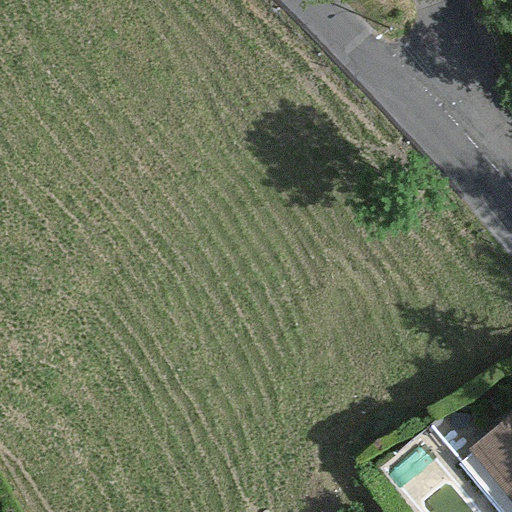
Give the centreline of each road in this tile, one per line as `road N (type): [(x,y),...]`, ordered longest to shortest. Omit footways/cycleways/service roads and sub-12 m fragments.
road 1 (tertiary): [(306,0),(453,156)]
road 2 (residential): [(447,0),(456,14),(464,94),(453,156)]
